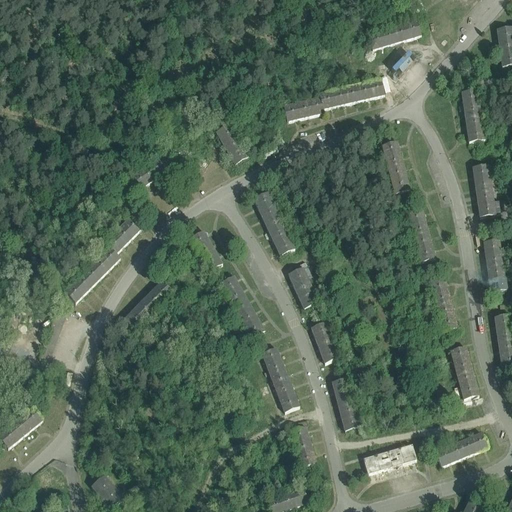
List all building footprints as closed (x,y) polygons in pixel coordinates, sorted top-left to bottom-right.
[(416,23),(368,38),(372,53),(421,39),(416,23)] [(511,30),(497,32),(499,54),(502,70),(511,68),(511,30)] [(381,83),(319,97),(320,101),(283,109),(287,125),(324,116),(323,112),(384,98),(381,83)] [(477,93),(461,95),(469,146),(484,143),(477,93)] [(249,160),(230,127),(216,135),(235,169),(249,160)] [(193,138),(130,180),(139,193),(201,151),(193,138)] [(410,194),(397,145),(382,149),(394,198),(404,195),(410,194)] [(488,168),(472,170),(480,221),(495,218),(488,168)] [(287,236),(268,195),(260,199),(253,202),(280,259),(295,253),(287,236)] [(416,215),(407,217),(420,266),(429,264),(435,262),(422,213),(416,215)] [(131,219),(104,246),(108,250),(64,295),(75,306),(120,261),(116,257),(142,230),(131,219)] [(222,267),(204,234),(190,242),(191,244),(208,275),(217,270),(222,267)] [(499,243),(483,245),(490,296),(506,293),(499,243)] [(319,306),(303,271),(288,278),(304,313),(319,306)] [(265,335),(234,279),(226,283),(220,287),(251,342),(265,335)] [(439,284),(429,286),(442,336),(448,334),(458,332),(445,282),(439,284)] [(161,284),(117,329),(122,334),(129,340),(173,295),(164,287),(161,284)] [(68,314),(58,310),(39,359),(49,363),(68,314)] [(511,332),(510,318),(494,320),(501,371),(507,370),(511,368),(511,332)] [(340,361),(326,325),(311,331),(325,367),(340,361)] [(479,399),(466,350),(455,353),(450,354),(463,403),(479,399)] [(299,410),(276,351),(261,357),(284,416),(299,410)] [(360,430),(347,381),(332,386),(345,435),(360,430)] [(32,410),(0,436),(0,441),(8,452),(43,423),(32,410)] [(316,467),(305,430),(290,435),(301,471),(316,467)] [(467,442),(435,455),(441,470),(488,451),(482,436),(467,442)] [(412,448),(363,462),(368,478),(416,463),(412,448)] [(111,511),(124,502),(104,478),(91,489),(110,511),(111,511)] [(303,491),(267,504),(269,511),(291,511),(308,506),(303,491)]
